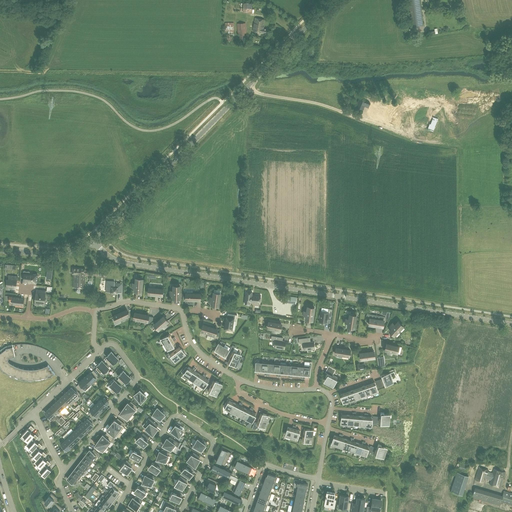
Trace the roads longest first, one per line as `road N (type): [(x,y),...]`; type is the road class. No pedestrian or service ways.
road 1 (unclassified): [(511,323),(120,261),(93,240)]
road 2 (tertiary): [(93,240),(333,0)]
road 3 (residential): [(182,511),(214,442),(179,415),(114,511)]
road 4 (residential): [(65,472),(138,377),(114,344),(99,350)]
